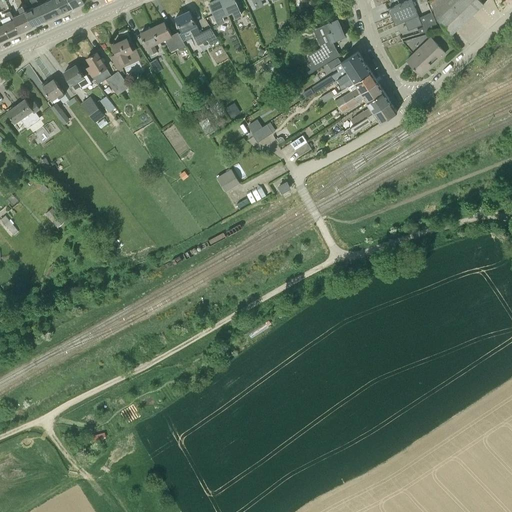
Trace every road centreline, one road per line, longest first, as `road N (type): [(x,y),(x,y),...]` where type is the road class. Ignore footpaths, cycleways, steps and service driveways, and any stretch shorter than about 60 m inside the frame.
road 1 (track): [(0,437),(345,254)]
road 2 (unclassified): [(345,254),(332,246),(296,176),(413,105)]
road 3 (unclassified): [(345,254),(498,215)]
road 4 (tertiary): [(0,56),(128,0)]
road 5 (residential): [(413,105),(511,14)]
road 6 (track): [(44,417),(119,511)]
